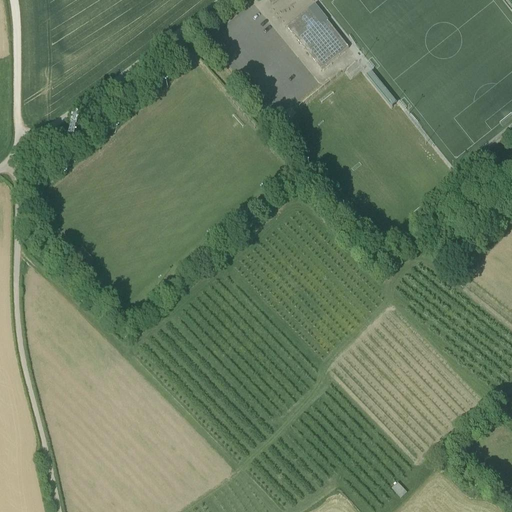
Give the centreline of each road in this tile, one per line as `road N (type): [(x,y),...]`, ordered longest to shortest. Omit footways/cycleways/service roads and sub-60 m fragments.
road 1 (unclassified): [(57,511),(20,358),(17,150)]
road 2 (unclassified): [(17,150),(224,0)]
road 3 (track): [(17,150),(11,0)]
